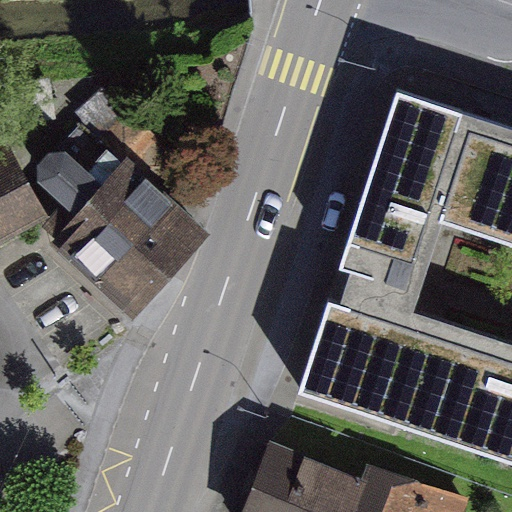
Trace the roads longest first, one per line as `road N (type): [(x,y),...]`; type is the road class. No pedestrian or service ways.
road 1 (primary): [(150,511),(323,0)]
road 2 (residential): [(398,0),(511,38)]
